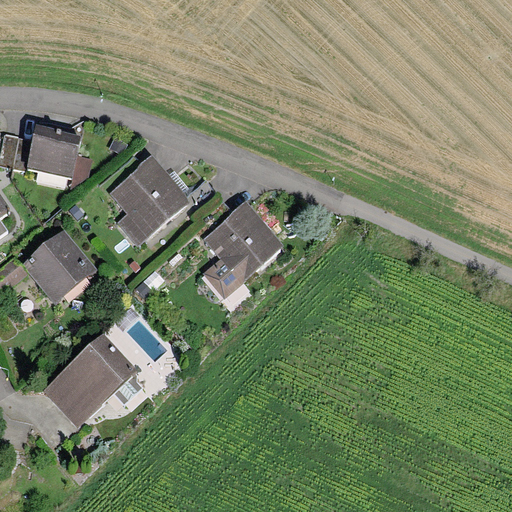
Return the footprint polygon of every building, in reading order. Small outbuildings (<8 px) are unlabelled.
[(28,172),(74,182),(79,159),(82,140),(37,131),(34,144),(28,172)] [(28,172),(34,144),(5,138),(0,163),(0,167),(28,173),(28,172)] [(110,152),(123,158),(128,147),(115,140),(110,152)] [(93,162),(79,159),(74,182),(72,191),(89,179),(93,162)] [(152,160),(110,196),(127,216),(118,225),(139,249),(190,205),(152,160)] [(0,222),(1,222),(11,215),(0,197),(0,222)] [(247,206),(204,242),(221,262),(204,276),(225,301),(285,251),(247,206)] [(0,239),(9,233),(1,222),(0,222),(0,239)] [(23,268),(56,308),(98,273),(65,233),(23,268)] [(15,261),(0,272),(0,296),(3,299),(29,277),(15,261)] [(122,272),(131,280),(139,271),(129,263),(122,272)] [(137,291),(147,301),(154,294),(144,284),(137,291)] [(103,338),(44,395),(79,431),(138,374),(103,338)]
